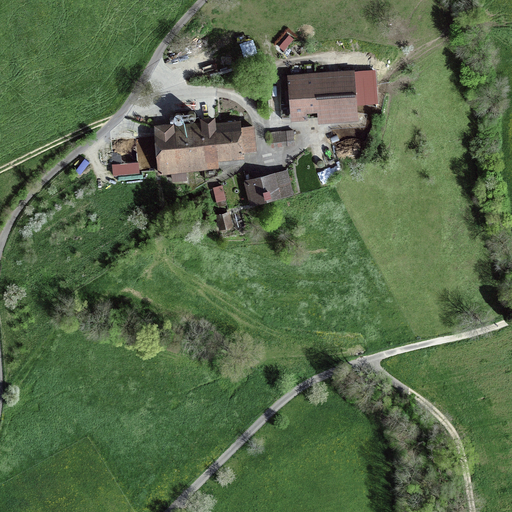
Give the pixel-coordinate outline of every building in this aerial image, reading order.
[(354,116),(355,116),(351,73),(289,78),(290,92),(285,92),(286,99),(291,99),(292,118),(329,115),(354,113),(354,116)] [(281,118),(289,118),(288,104),(281,104),(281,118)] [(292,136),(330,133),(329,115),(292,118),(290,118),(291,130),(292,130),(292,136)] [(172,125),(155,126),(159,174),(216,168),(215,157),(242,155),(242,150),(254,149),(252,127),(214,130),(213,120),(202,121),(202,123),(172,126),(172,125)] [(292,136),(292,130),(269,133),(270,142),(287,140),(287,145),(293,144),(292,136)] [(140,172),(139,160),(112,163),(113,175),(140,172)] [(100,186),(105,183),(97,169),(92,172),(100,186)] [(291,195),(285,171),(246,181),(252,204),(291,195)] [(219,226),(229,224),(226,214),(217,216),(219,226)]
